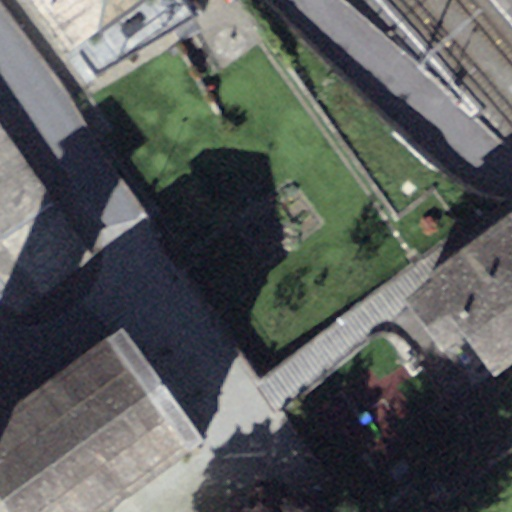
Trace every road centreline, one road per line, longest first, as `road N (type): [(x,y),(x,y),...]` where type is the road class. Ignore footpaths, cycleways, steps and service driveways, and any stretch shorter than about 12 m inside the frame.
road 1 (residential): [(0,363),(10,370),(146,269),(0,46)]
road 2 (residential): [(300,0),(456,144),(511,166)]
